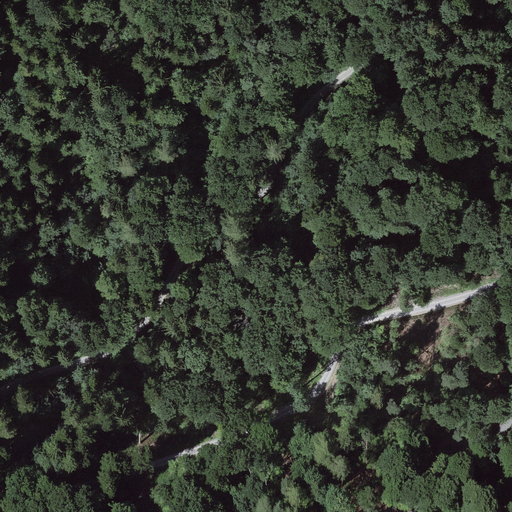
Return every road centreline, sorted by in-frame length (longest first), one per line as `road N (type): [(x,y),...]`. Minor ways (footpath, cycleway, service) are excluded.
road 1 (track): [(449,0),(303,108),(265,190),(131,330),(101,353),(0,382)]
road 2 (track): [(0,507),(203,446),(299,403),(393,309),(511,273)]
